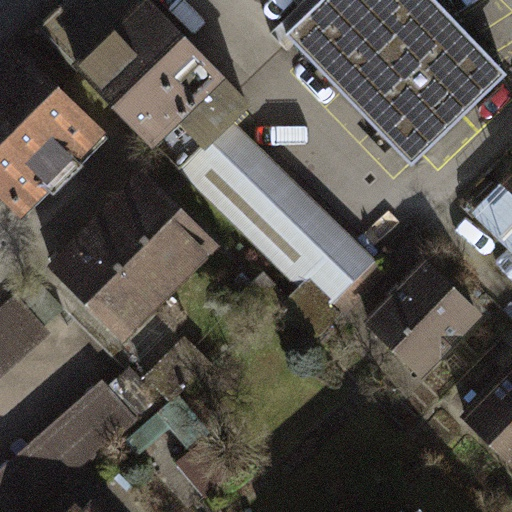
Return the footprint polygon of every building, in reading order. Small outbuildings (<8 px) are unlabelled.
[(248,103),(146,0),(72,0),(43,29),(181,169),(232,119),(248,103)] [(325,0),(291,34),(413,163),(506,76),(433,0),(325,0)] [(99,128),(16,47),(0,63),(0,192),(19,211),(46,184),(55,193),(82,166),(72,155),(99,128)] [(374,263),(232,119),(181,169),(299,289),(323,313),(374,263)] [(511,177),(476,214),(511,248),(511,177)] [(212,243),(147,178),(57,270),(122,334),(212,243)] [(479,315),(428,265),(371,323),(422,373),(479,315)] [(279,309),(314,342),(334,324),(323,313),(299,289),(279,309)] [(18,295),(0,311),(0,380),(53,334),(18,295)] [(146,375),(172,403),(213,365),(187,337),(146,375)] [(511,369),(465,416),(511,461),(511,369)] [(0,511),(33,511),(139,420),(104,379),(0,470),(0,511)]
